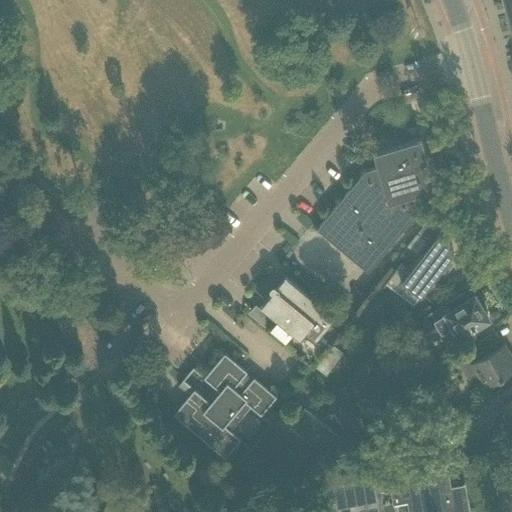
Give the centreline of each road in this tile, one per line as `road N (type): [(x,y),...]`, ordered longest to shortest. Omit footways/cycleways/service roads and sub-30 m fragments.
road 1 (unclassified): [(69,219),(159,299),(181,308),(203,299),(376,90),(471,58)]
road 2 (residential): [(511,212),(471,58)]
